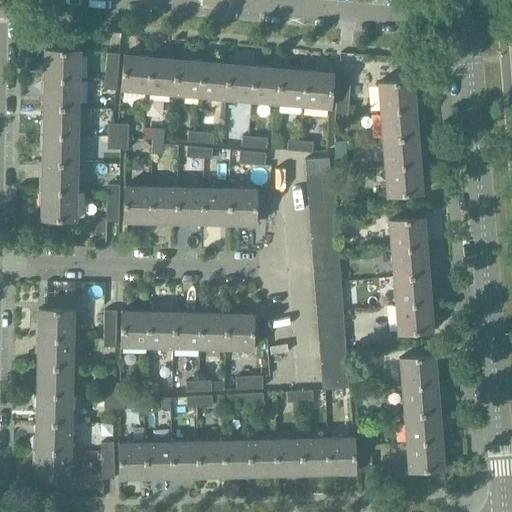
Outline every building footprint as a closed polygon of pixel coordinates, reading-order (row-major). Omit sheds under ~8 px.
[(44,49),(43,78),(79,78),(79,50),(44,49)] [(106,52),(104,79),(117,80),(119,53),(106,52)] [(122,89),(146,91),(149,56),(125,54),(124,54),(121,89),(122,89)] [(146,91),(172,93),(175,59),(149,56),(146,91)] [(172,93),(197,95),(201,61),(175,59),(172,93)] [(197,95),(223,98),(226,63),(201,61),(197,95)] [(223,98),(249,100),(252,65),(226,63),(223,98)] [(249,100),(274,102),(277,68),(252,65),(249,100)] [(274,102),(300,104),(303,70),(277,68),(274,102)] [(303,70),(300,104),(327,107),(329,108),(332,72),(330,72),(303,70)] [(338,76),(336,102),(348,103),(350,77),(338,76)] [(43,78),(42,106),(78,107),(79,78),(43,78)] [(117,80),(104,79),(103,89),(116,90),(117,80)] [(377,82),(379,110),(415,108),(413,79),(377,82)] [(348,103),(336,102),(335,112),(347,113),(348,103)] [(42,106),(42,134),(77,135),(78,107),(42,106)] [(379,110),(382,139),(417,136),(415,108),(379,110)] [(107,123),(107,135),(114,136),(115,123),(107,123)] [(115,123),(114,136),(114,137),(127,138),(128,123),(115,123)] [(153,128),(152,140),(162,141),(163,129),(153,128)] [(187,141),(200,142),(201,132),(188,130),(187,141)] [(201,132),(200,142),(212,143),(213,133),(201,132)] [(42,134),(41,162),(77,163),(77,135),(42,134)] [(114,136),(107,135),(107,148),(127,149),(127,138),(114,137),(114,136)] [(241,146),(253,147),(254,136),(242,135),(241,146)] [(254,136),(253,147),(266,148),(267,137),(254,136)] [(382,139),(384,167),(419,164),(417,136),(382,139)] [(287,149),(299,150),(299,140),(287,139),(287,149)] [(162,141),(152,140),(151,153),(161,154),(162,141)] [(299,140),(299,150),(312,152),(313,141),(299,140)] [(186,156),(198,157),(199,147),(187,146),(186,156)] [(199,147),(198,157),(211,158),(212,148),(199,147)] [(238,162),(264,165),(265,152),(239,150),(238,162)] [(304,159),(305,173),(329,171),(328,157),(304,159)] [(41,162),(41,190),(76,191),(77,163),(41,162)] [(419,164),(384,167),(386,195),(421,192),(419,164)] [(305,173),(306,186),(333,184),(332,171),(305,173)] [(306,186),(307,198),(334,196),(333,184),(306,186)] [(125,221),(152,221),(153,187),(125,186),(125,185),(124,185),(123,221),(125,221)] [(152,221),(177,222),(178,187),(153,187),(152,221)] [(177,222),(203,222),(204,188),(178,187),(177,222)] [(203,222),(229,223),(229,188),(204,188),(203,222)] [(229,188),(229,223),(252,223),(252,224),(254,224),(255,188),(253,188),(253,189),(229,188)] [(76,191),(41,190),(40,219),(75,219),(76,191)] [(119,192),(106,192),(106,221),(118,221),(119,192)] [(307,198),(308,210),(334,208),(334,196),(307,198)] [(308,210),(309,222),(335,220),(334,208),(308,210)] [(388,220),(390,248),(426,245),(423,217),(388,220)] [(309,222),(310,233),(336,231),(335,220),(309,222)] [(310,233),(311,245),(337,243),(336,231),(310,233)] [(311,245),(312,257),(338,255),(337,243),(311,245)] [(390,248),(392,276),(428,274),(426,245),(390,248)] [(312,257),(313,269),(339,267),(338,255),(312,257)] [(313,269),(314,281),(340,279),(339,267),(313,269)] [(392,276),(395,305),(430,302),(428,274),(392,276)] [(314,281),(315,293),(341,291),(340,279),(314,281)] [(315,293),(316,305),(342,303),(341,291),(315,293)] [(430,302),(395,305),(397,333),(432,330),(430,302)] [(316,305),(317,317),(343,315),(342,303),(316,305)] [(38,308),(37,337),(73,337),(73,309),(38,308)] [(104,310),(103,339),(116,339),(116,310),(104,310)] [(122,345),(149,346),(150,311),(123,310),(121,310),(120,345),(122,346),(122,345)] [(149,346),(175,346),(175,312),(150,311),(149,346)] [(175,346),(200,347),(201,312),(175,312),(175,346)] [(200,347),(226,348),(227,313),(201,312),(200,347)] [(227,313),(226,348),(250,348),(250,349),(251,349),(252,313),(250,313),(227,313)] [(317,317),(317,329),(344,327),(343,315),(317,317)] [(317,329),(318,341),(345,339),(344,327),(317,329)] [(37,337),(36,365),(72,366),(73,337),(37,337)] [(318,341),(319,353),(346,351),(345,339),(318,341)] [(319,353),(320,365),(346,363),(346,351),(319,353)] [(399,358),(401,386),(436,383),(434,355),(399,358)] [(320,365),(321,377),(347,375),(346,363),(320,365)] [(36,365),(36,393),(71,394),(72,366),(36,365)] [(235,376),(236,389),(262,387),(262,375),(235,376)] [(347,375),(321,377),(322,389),(348,387),(347,375)] [(211,379),(198,380),(198,391),(211,390),(211,379)] [(198,391),(198,380),(185,381),(186,391),(198,391)] [(104,382),(104,395),(116,395),(117,382),(104,382)] [(117,382),(116,395),(115,398),(124,397),(125,382),(117,382)] [(146,383),(147,396),(157,395),(157,383),(146,383)] [(401,386),(403,414),(439,411),(436,383),(401,386)] [(353,390),(354,400),(365,399),(364,389),(353,390)] [(300,401),(299,390),(286,391),(287,401),(300,401)] [(312,390),(299,390),(300,401),(312,400),(312,390)] [(263,392),(247,393),(247,403),(263,403),(263,392)] [(36,393),(35,421),(71,422),(71,394),(36,393)] [(247,403),(247,393),(237,393),(238,404),(247,403)] [(115,408),(115,398),(116,395),(104,395),(104,407),(115,408)] [(157,395),(147,396),(147,408),(158,408),(157,395)] [(211,395),(195,396),(195,406),(212,405),(211,395)] [(195,406),(195,396),(186,396),(187,406),(195,406)] [(115,398),(115,408),(124,408),(124,397),(115,398)] [(403,414),(405,442),(441,439),(439,411),(403,414)] [(35,421),(34,450),(70,450),(71,422),(35,421)] [(358,429),(358,446),(371,445),(370,428),(358,429)] [(353,436),(327,437),(328,473),(354,472),(353,436)] [(327,437),(301,438),(302,473),(328,473),(327,437)] [(275,438),(248,439),(249,475),(275,474),(275,438)] [(301,438),(275,438),(275,474),(302,473),(301,438)] [(248,439),(222,440),(223,475),(249,475),(248,439)] [(441,439),(405,442),(408,470),(443,468),(441,439)] [(196,440),(170,441),(171,477),(197,476),(196,440)] [(222,440),(196,440),(197,476),(223,475),(222,440)] [(170,441),(144,442),(145,477),(171,477),(170,441)] [(101,442),(101,451),(113,451),(113,442),(101,442)] [(145,477),(144,442),(118,442),(119,478),(145,477)] [(371,445),(358,446),(359,471),(371,471),(371,445)] [(70,450),(34,450),(34,478),(69,479),(70,450)] [(113,451),(101,451),(101,478),(114,478),(113,451)]
